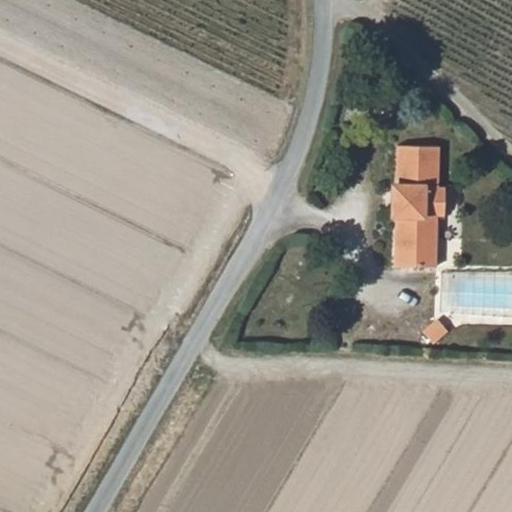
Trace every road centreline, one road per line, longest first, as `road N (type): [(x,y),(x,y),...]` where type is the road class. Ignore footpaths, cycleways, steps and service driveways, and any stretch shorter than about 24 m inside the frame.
road 1 (unclassified): [(99,511),(298,148),(312,101),(320,0)]
road 2 (track): [(282,182),(0,45)]
road 3 (track): [(511,166),(369,24),(320,2)]
